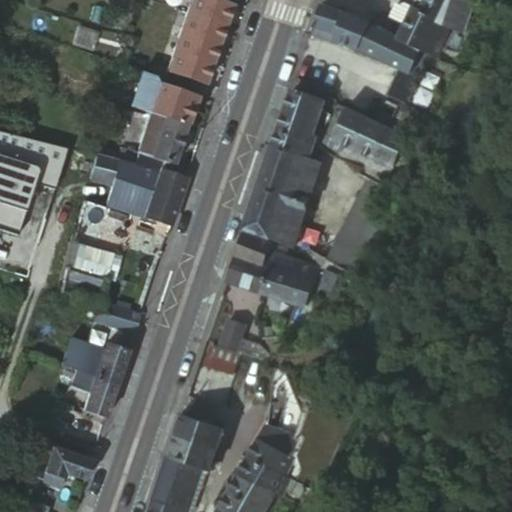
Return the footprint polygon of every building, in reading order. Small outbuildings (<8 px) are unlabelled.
[(215,0),(194,0),(189,15),(224,26),(232,6),(215,0)] [(451,31),(454,24),(446,22),(453,0),(425,0),(419,12),(439,23),(437,27),(451,31)] [(470,30),(479,0),(453,0),(446,22),(454,24),(470,30)] [(394,7),(388,18),(404,25),(412,9),(415,6),(409,3),(394,7)] [(311,34),(359,50),(406,74),(419,80),(422,82),(435,59),(397,39),(370,26),(346,16),(321,6),(311,34)] [(435,59),(438,60),(451,31),(437,27),(439,23),(419,12),(412,9),(404,25),(397,39),(435,59)] [(376,13),(370,26),(397,39),(404,25),(388,18),(376,13)] [(189,15),(182,34),(217,45),(224,26),(189,15)] [(182,34),(175,53),(210,65),(217,45),(182,34)] [(210,65),(175,53),(168,74),(203,86),(210,65)] [(384,97),(405,106),(419,80),(406,74),(398,70),(384,97)] [(129,109),(148,115),(158,86),(156,78),(142,73),(129,109)] [(158,86),(148,115),(185,128),(195,98),(158,86)] [(324,103),(291,91),(284,113),(317,124),(324,103)] [(390,168),(405,137),(388,130),(345,110),(329,145),(337,150),(341,144),(380,163),(390,168)] [(317,124),(284,113),(273,146),(305,158),(317,124)] [(185,128),(148,115),(135,152),(154,159),(172,165),(185,128)] [(52,190),(65,149),(0,132),(0,231),(14,236),(23,210),(16,208),(24,181),(52,190)] [(305,158),(273,146),(265,167),(314,185),(320,164),(305,158)] [(135,152),(130,166),(150,171),(154,159),(135,152)] [(118,162),(93,156),(87,181),(111,186),(118,162)] [(150,171),(184,180),(187,170),(172,165),(154,159),(150,171)] [(130,166),(118,162),(111,186),(105,204),(169,226),(184,180),(150,171),(130,166)] [(392,169),(390,168),(380,163),(373,178),(386,183),(392,169)] [(314,185),(265,167),(257,193),(305,211),(314,185)] [(388,214),(396,194),(366,183),(356,202),(370,207),(388,214)] [(305,211),(257,193),(251,209),(299,227),(305,211)] [(370,207),(356,202),(335,242),(354,248),(355,246),(370,207)] [(388,214),(370,207),(355,246),(354,248),(369,254),(378,236),(388,214)] [(292,250),(299,227),(251,209),(244,231),(292,250)] [(269,245),(242,235),(234,258),(262,268),(268,249),(269,245)] [(120,253),(71,240),(65,267),(106,278),(113,280),(120,253)] [(354,248),(335,242),(330,240),(322,263),(345,275),(354,248)] [(356,276),(369,254),(354,248),(345,275),(356,276)] [(226,283),(260,292),(276,252),(268,249),(262,268),(234,258),(226,283)] [(276,252),(260,292),(304,305),(316,268),(276,252)] [(106,278),(65,267),(59,288),(57,294),(98,306),(106,278)] [(331,294),(338,276),(325,271),(317,289),(331,294)] [(138,317),(101,306),(95,324),(132,335),(138,317)] [(239,343),(244,329),(228,323),(219,349),(235,355),(239,343)] [(59,365),(93,378),(104,344),(67,333),(59,365)] [(264,364),(268,355),(268,354),(239,343),(235,355),(264,364)] [(93,378),(115,386),(127,352),(104,344),(93,378)] [(202,371),(217,376),(223,357),(209,352),(202,371)] [(217,376),(231,381),(238,362),(223,357),(217,376)] [(74,371),(59,365),(54,385),(68,389),(74,371)] [(81,413),(104,420),(115,386),(93,378),(74,371),(68,389),(87,395),(81,413)] [(275,429),(264,425),(256,440),(291,458),(292,458),(302,439),(297,437),(304,416),(281,409),(275,429)] [(221,431),(182,416),(175,437),(215,450),(221,431)] [(215,450),(175,437),(168,458),(202,470),(207,471),(215,450)] [(291,458),(256,440),(246,459),(282,477),(292,458),(291,458)] [(90,462),(39,445),(26,477),(41,482),(44,473),(61,479),(63,473),(84,481),(90,462)] [(187,511),(202,470),(168,458),(153,501),(185,511),(187,511)] [(282,477),(246,459),(237,477),(271,494),(273,495),(282,477)] [(261,511),(271,494),(237,477),(227,495),(259,511),(261,511)] [(219,511),(259,511),(227,495),(219,511)] [(18,497),(12,511),(45,511),(47,507),(18,497)] [(185,511),(153,501),(149,511),(185,511)]
